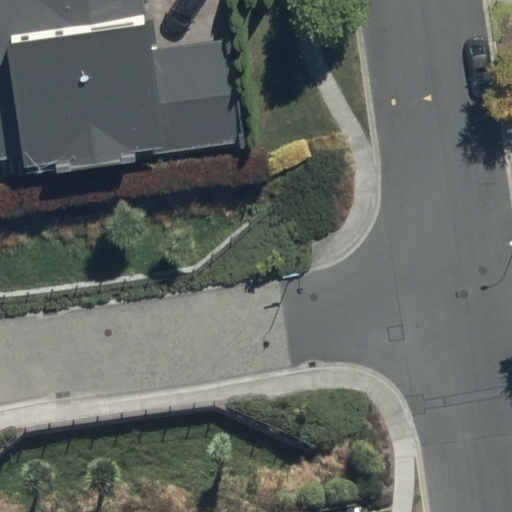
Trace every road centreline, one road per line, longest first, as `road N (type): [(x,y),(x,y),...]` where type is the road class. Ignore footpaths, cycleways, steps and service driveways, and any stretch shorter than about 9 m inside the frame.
road 1 (residential): [(0,347),(449,276)]
road 2 (residential): [(410,0),(449,276)]
road 3 (residential): [(449,276),(487,511)]
